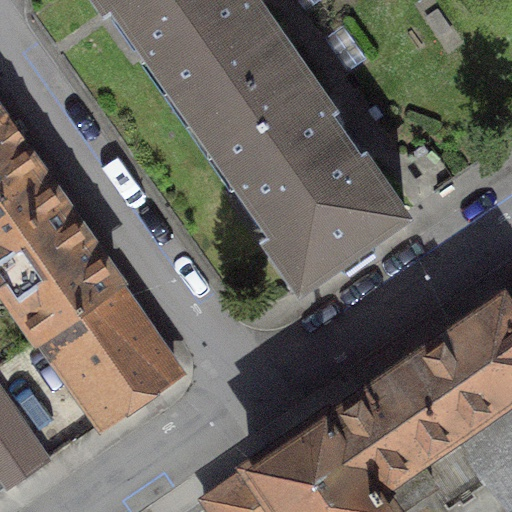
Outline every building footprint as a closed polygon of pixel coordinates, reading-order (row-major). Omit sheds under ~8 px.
[(114,0),(196,116),(289,51),(253,0),(100,0),(105,6),(114,0)] [(328,106),(289,51),(196,116),(277,232),(269,239),(301,285),(403,214),(363,158),(359,161),(323,109),(328,106)] [(0,119),(0,200),(39,174),(19,147),(25,143),(6,117),(1,121),(0,119)] [(116,285),(39,174),(0,200),(0,277),(42,337),(116,285)] [(176,371),(116,285),(42,337),(101,422),(176,371)] [(324,414),(202,499),(210,511),(389,511),(428,485),(441,498),(477,473),(504,511),(511,505),(511,315),(501,300),(328,419),(324,414)] [(39,463),(0,406),(0,470),(9,484),(39,463)]
